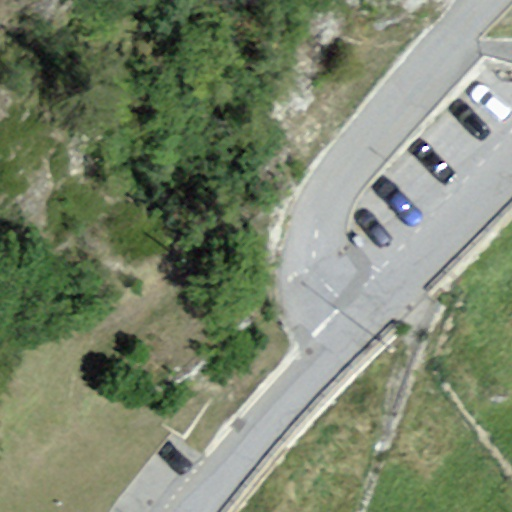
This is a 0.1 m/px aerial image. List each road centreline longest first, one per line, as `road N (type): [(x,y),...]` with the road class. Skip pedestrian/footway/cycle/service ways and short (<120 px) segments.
road 1 (residential): [(354,324),(312,270),(316,208),(492,0)]
road 2 (unclassified): [(354,324),(186,511)]
road 3 (unclassified): [(511,162),(354,324)]
